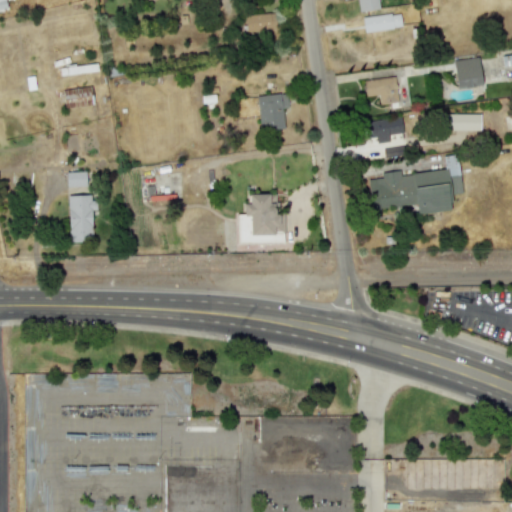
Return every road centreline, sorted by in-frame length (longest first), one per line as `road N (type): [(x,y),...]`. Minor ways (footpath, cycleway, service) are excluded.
road 1 (secondary): [(511,372),(356,323),(284,310),(0,295)]
road 2 (secondary): [(0,312),(223,322),(354,348),(462,384)]
road 3 (residential): [(354,348),(307,0)]
road 4 (residential): [(511,270),(349,274)]
